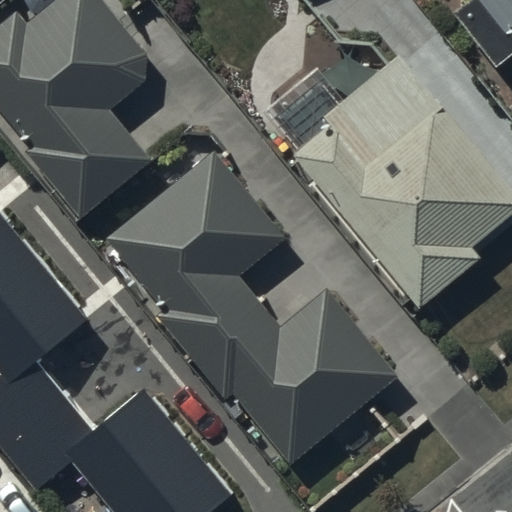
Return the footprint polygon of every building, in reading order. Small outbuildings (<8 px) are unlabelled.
[(154,155),(111,103),(145,75),(148,48),(107,0),(53,0),(30,19),(19,6),(0,22),(0,99),(35,141),(29,146),(85,213),(154,155)] [(511,0),(465,0),(458,7),(500,60),(511,50),(511,0)] [(319,60),(265,105),(300,146),(296,149),(423,301),(483,251),(474,240),(511,209),(511,179),(402,47),(347,93),(319,60)] [(194,353),(263,297),(242,271),(288,233),(216,146),(111,233),(169,304),(159,312),(194,353)] [(0,261),(29,298),(91,248),(40,183),(45,179),(20,148),(0,163),(0,261)] [(284,322),(263,297),(194,353),(228,395),(235,390),(292,459),(400,370),(329,285),(284,322)] [(22,358),(0,376),(0,412),(81,511),(143,511),(135,501),(177,467),(153,437),(179,415),(152,382),(128,402),(123,396),(132,389),(106,357),(97,364),(76,338),(34,373),(22,358)]
